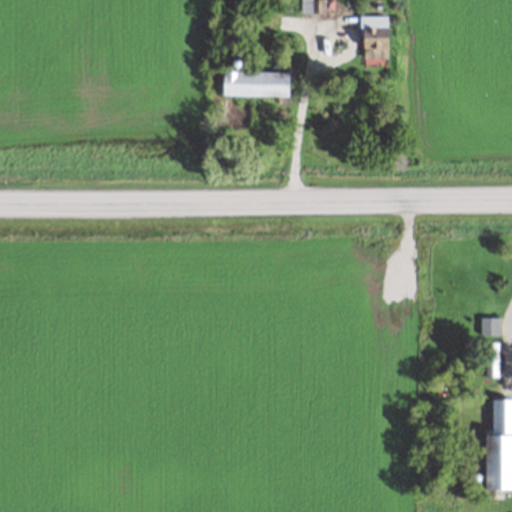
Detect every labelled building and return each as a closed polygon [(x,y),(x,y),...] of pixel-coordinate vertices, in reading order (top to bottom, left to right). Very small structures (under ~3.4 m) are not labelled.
[(389,14),(361,15),(362,61),(390,61),(389,14)] [(292,70),(225,69),(225,94),(292,95),(292,70)] [(479,318),(479,335),(498,335),(498,318),(479,318)] [(485,343),(485,378),(499,378),(499,343),(485,343)] [(511,399),(492,399),(491,490),(511,490),(511,409),(511,410),(511,399)]
